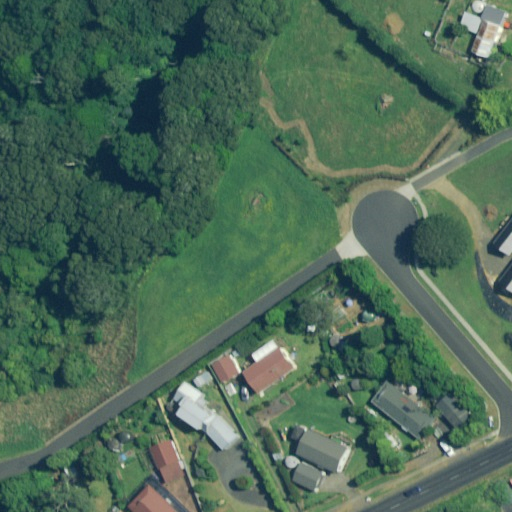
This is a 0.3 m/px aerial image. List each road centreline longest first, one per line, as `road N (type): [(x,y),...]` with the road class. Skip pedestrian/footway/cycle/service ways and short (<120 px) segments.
road 1 (residential): [(362,231),(47,451),(0,465)]
road 2 (residential): [(362,231),(369,254),(511,418)]
road 3 (tertiary): [(382,511),(511,449)]
